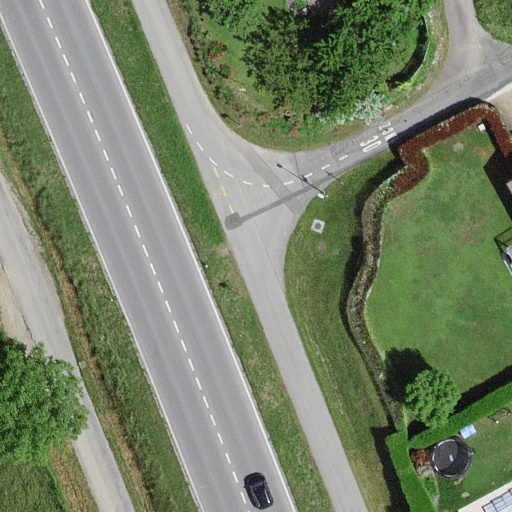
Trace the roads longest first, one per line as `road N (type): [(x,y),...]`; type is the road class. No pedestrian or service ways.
road 1 (primary): [(252,511),(101,113),(49,0)]
road 2 (residential): [(355,511),(240,205)]
road 3 (track): [(0,221),(112,511)]
road 4 (residential): [(240,205),(511,70)]
road 5 (residential): [(240,205),(151,0)]
